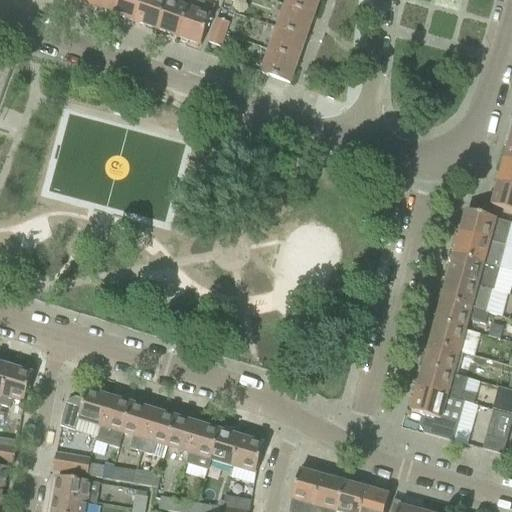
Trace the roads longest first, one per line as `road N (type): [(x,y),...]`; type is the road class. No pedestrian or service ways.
road 1 (tertiary): [(371,143),(0,19)]
road 2 (residential): [(428,163),(347,451)]
road 3 (residential): [(298,420),(267,402),(57,336)]
road 4 (tertiary): [(428,163),(477,115),(511,2)]
road 5 (residential): [(27,511),(57,336)]
road 6 (residential): [(511,503),(347,451)]
road 7 (residential): [(371,143),(380,0)]
